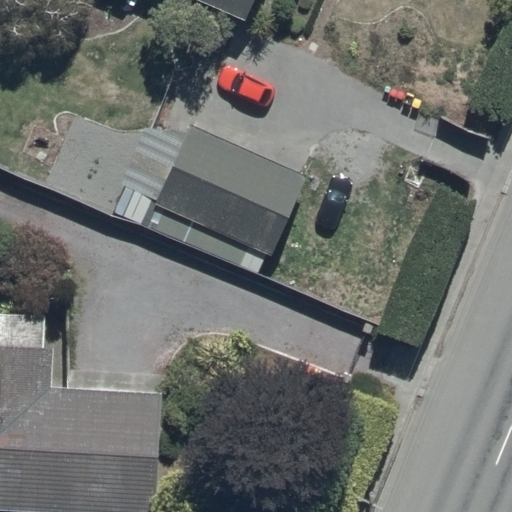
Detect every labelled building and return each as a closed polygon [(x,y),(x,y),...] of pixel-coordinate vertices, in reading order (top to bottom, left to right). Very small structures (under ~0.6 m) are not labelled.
[(222,0),(245,10),(249,0),(222,0)] [(63,107),(46,151),(96,171),(113,127),(63,107)] [(139,121),(114,176),(267,245),(302,169),(187,117),(178,138),(139,121)] [(330,224),(311,266),(384,300),(403,258),(330,224)] [(0,497),(151,507),(158,385),(46,378),(49,339),(0,336),(0,497)]
